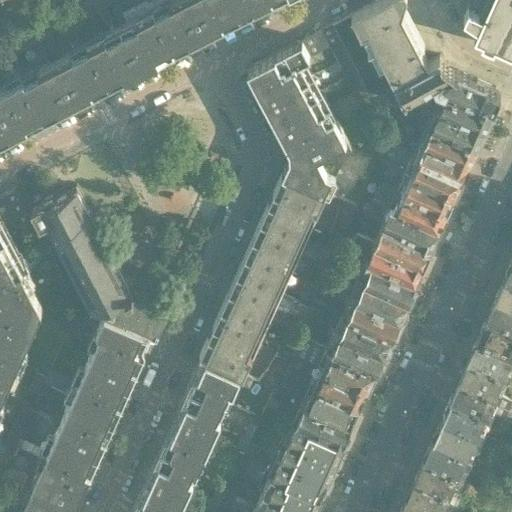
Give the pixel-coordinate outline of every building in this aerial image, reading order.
[(83,17),(115,0),(85,0),(77,5),(83,17)] [(257,7),(252,0),(173,0),(171,1),(192,41),(257,7)] [(427,59),(401,9),(403,0),(373,0),(351,11),(361,31),(367,27),(394,79),(440,55),(439,53),(427,59)] [(511,0),(469,0),(463,14),(478,24),(475,29),(474,32),(511,49),(511,0)] [(110,83),(192,41),(171,1),(161,7),(159,3),(147,10),(149,13),(128,24),(126,20),(127,20),(118,3),(113,6),(112,9),(117,18),(120,24),(114,27),(116,30),(96,41),(94,37),(88,40),(110,83)] [(99,13),(105,24),(112,20),(107,11),(104,10),(99,13)] [(0,59),(58,30),(52,18),(0,44),(0,59)] [(332,21),(301,37),(310,54),(330,44),(358,97),(368,92),(332,21)] [(110,83),(88,40),(82,44),(83,47),(64,57),(62,54),(61,54),(52,36),(47,39),(46,43),(51,52),(52,51),(55,58),(49,61),(50,64),(31,74),(29,71),(23,74),(45,117),(110,83)] [(320,99),(316,90),(312,84),(308,86),(299,68),(304,66),(300,59),(309,54),(300,38),(247,65),(280,129),(320,109),(316,101),(320,99)] [(33,47),(40,58),(47,54),(42,45),(38,44),(33,47)] [(495,86),(445,64),(440,55),(394,79),(372,92),(380,109),(402,96),(402,95),(409,91),(415,94),(435,84),(442,87),(491,109),(498,93),(500,88),(495,86)] [(0,140),(45,117),(23,74),(17,77),(19,81),(0,90),(0,140)] [(491,109),(442,87),(435,84),(415,94),(434,103),(484,125),(491,109)] [(484,125),(434,103),(427,119),(476,141),(484,125)] [(349,146),(344,135),(336,120),(332,122),(329,116),(324,118),(320,109),(280,129),(288,145),(287,147),(286,148),(286,149),(287,150),(287,151),(288,152),(289,153),(281,169),(322,187),(326,178),(330,179),(340,157),(346,153),(349,146)] [(156,132),(150,119),(142,123),(148,136),(156,132)] [(476,141),(427,119),(419,136),(469,158),(476,141)] [(469,158),(419,136),(412,152),(461,174),(469,158)] [(461,174),(412,152),(404,169),(454,191),(461,174)] [(278,292),(311,218),(324,188),(322,187),(281,169),(235,273),(278,292)] [(454,191),(404,169),(397,186),(446,208),(454,191)] [(446,208),(397,186),(396,187),(381,181),(375,196),(390,202),(389,204),(438,226),(446,208)] [(20,183),(0,193),(0,236),(3,235),(0,228),(0,216),(8,212),(15,224),(35,214),(35,213),(30,204),(20,183)] [(40,199),(30,204),(35,213),(35,214),(38,221),(45,217),(92,304),(104,309),(156,333),(167,307),(131,292),(133,290),(90,209),(89,210),(76,184),(53,196),(52,192),(40,198),(40,199)] [(338,195),(338,200),(337,204),(336,208),(335,213),(334,217),(333,221),(331,225),(330,229),(328,233),(340,239),(356,203),(338,195)] [(438,226),(389,204),(381,220),(431,242),(438,226)] [(431,242),(381,220),(373,239),(423,260),(431,242)] [(37,226),(31,229),(40,247),(47,243),(37,226)] [(346,245),(362,252),(369,238),(353,230),(346,245)] [(3,235),(0,236),(0,258),(12,252),(3,235)] [(423,260),(373,239),(365,256),(415,278),(423,260)] [(0,354),(16,362),(41,305),(12,252),(0,258),(0,354)] [(415,278),(365,256),(357,274),(407,296),(415,278)] [(511,275),(505,272),(496,292),(511,299),(511,275)] [(242,371),(267,316),(278,292),(235,273),(199,351),(205,353),(205,354),(240,370),(242,371)] [(407,296),(357,274),(349,292),(399,313),(407,296)] [(399,313),(349,292),(341,309),(391,331),(399,313)] [(511,299),(496,292),(487,313),(511,323),(511,299)] [(391,331),(341,309),(331,304),(323,321),(334,326),(384,348),(391,331)] [(121,400),(144,350),(148,340),(152,341),(156,333),(104,309),(95,328),(100,330),(77,380),(121,400)] [(511,347),(511,323),(487,313),(478,332),(511,347)] [(78,325),(71,322),(63,340),(70,343),(78,325)] [(384,348),(334,326),(326,343),(376,365),(384,348)] [(511,347),(478,332),(469,352),(508,369),(507,372),(511,373),(511,347)] [(376,365),(326,343),(325,345),(301,333),(293,350),(368,383),(376,365)] [(274,386),(290,350),(278,344),(277,348),(261,341),(252,362),(265,368),(262,372),(257,377),(257,378),(274,386)] [(368,383),(293,350),(285,368),(360,402),(368,383)] [(499,390),(507,372),(508,369),(469,352),(460,372),(499,390)] [(0,354),(0,396),(16,362),(0,354)] [(204,355),(191,385),(222,398),(227,385),(232,387),(240,370),(205,354),(204,355)] [(360,402),(285,368),(276,386),(302,398),(305,400),(351,420),(360,402)] [(36,371),(28,389),(37,393),(45,375),(36,371)] [(460,372),(451,392),(490,409),(499,390),(460,372)] [(90,469),(113,417),(121,400),(77,380),(46,449),(90,469)] [(216,412),(222,398),(191,385),(164,446),(194,459),(200,446),(205,448),(220,414),(216,412)] [(451,392),(443,411),(481,429),(490,409),(451,392)] [(351,420),(305,400),(297,417),(343,438),(351,420)] [(15,445),(29,410),(19,406),(7,434),(2,432),(0,437),(0,439),(4,442),(5,441),(15,445)] [(443,411),(434,431),(472,449),(481,429),(443,411)] [(30,435),(38,417),(29,414),(22,431),(30,435)] [(343,438),(297,417),(290,434),(336,455),(343,438)] [(244,450),(253,432),(244,428),(235,446),(244,450)] [(434,431),(425,451),(463,469),(472,449),(434,431)] [(336,455),(290,434),(282,451),(328,472),(336,455)] [(188,472),(194,459),(164,446),(137,506),(149,511),(170,511),(173,506),(178,508),(193,474),(188,472)] [(70,511),(90,469),(46,449),(23,500),(50,511),(70,511)] [(328,472),(282,451),(274,469),(320,490),(328,472)] [(416,472),(454,489),(461,492),(465,479),(460,477),(463,469),(425,451),(416,472)] [(320,490),(274,469),(270,467),(262,485),(312,508),(320,490)] [(416,472),(407,492),(446,509),(454,489),(416,472)] [(310,511),(312,508),(262,485),(254,502),(275,511),(310,511)] [(215,511),(225,492),(216,487),(206,508),(215,511)] [(407,492),(398,511),(444,511),(446,509),(407,492)] [(50,511),(23,500),(18,511),(50,511)] [(275,511),(254,502),(249,511),(275,511)]
